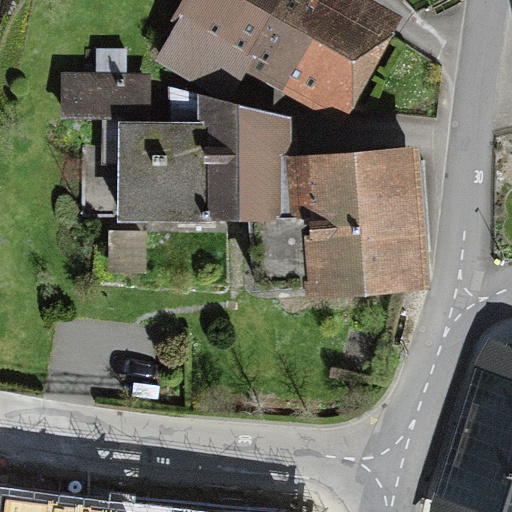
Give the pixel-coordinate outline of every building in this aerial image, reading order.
[(331,98),(373,20),(337,0),(192,0),(161,57),(229,94),(251,54),(331,98)] [(64,77),(64,112),(144,113),(145,77),(64,77)] [(412,273),(403,161),(272,172),(267,113),(172,91),(179,126),(123,125),(122,217),(255,217),(259,286),(412,273)] [(511,367),(500,364),(478,435),(511,445),(511,367)] [(511,511),(511,445),(478,435),(455,510),(462,511),(511,511)] [(158,511),(5,493),(2,511),(158,511)]
